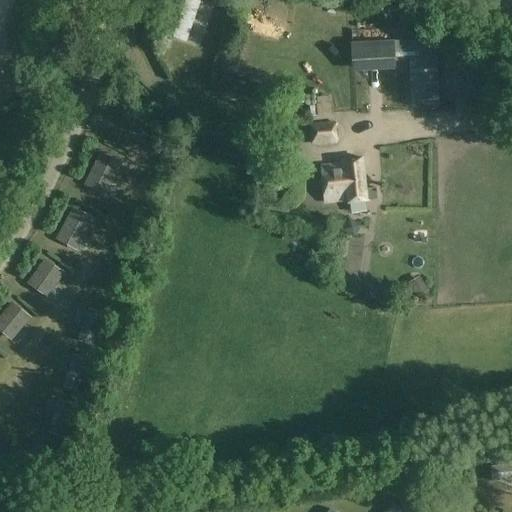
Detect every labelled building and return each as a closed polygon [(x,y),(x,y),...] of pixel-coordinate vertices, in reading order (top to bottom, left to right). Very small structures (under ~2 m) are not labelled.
[(192,0),(186,0),(174,36),(189,41),(203,4),(192,0)] [(412,60),(414,108),(437,107),(433,42),(419,43),(418,39),(394,41),(394,40),(351,42),(353,71),(396,69),(395,61),(412,60)] [(336,123),(312,127),(314,145),(338,143),(336,123)] [(100,152),(84,185),(107,196),(123,164),(100,152)] [(345,172),(322,175),(326,202),(349,199),(349,204),(367,202),(367,200),(378,199),(377,189),(367,190),(363,160),(344,162),(345,172)] [(73,206),(56,239),(77,251),(95,218),(73,206)] [(45,259),(27,283),(47,297),(65,273),(45,259)] [(12,302),(0,315),(0,330),(12,341),(31,318),(12,302)] [(106,313),(88,308),(78,341),(97,346),(106,313)] [(88,359),(72,355),(63,388),(78,391),(88,359)] [(74,404),(58,400),(47,432),(63,437),(74,404)] [(48,453),(11,450),(9,474),(46,477),(48,453)] [(511,464),(490,466),(491,482),(511,480),(511,464)]
